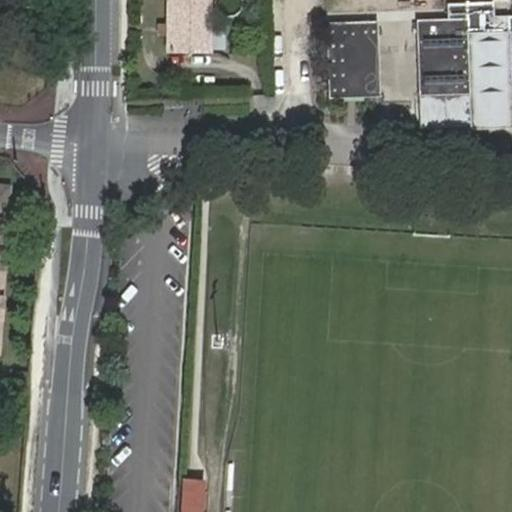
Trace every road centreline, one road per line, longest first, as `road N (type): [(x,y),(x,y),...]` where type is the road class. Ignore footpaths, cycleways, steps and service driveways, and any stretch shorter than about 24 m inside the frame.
road 1 (secondary): [(61,511),(84,144)]
road 2 (secondary): [(84,144),(83,0)]
